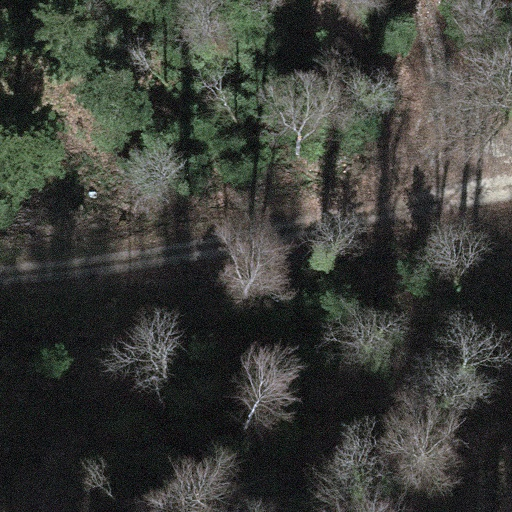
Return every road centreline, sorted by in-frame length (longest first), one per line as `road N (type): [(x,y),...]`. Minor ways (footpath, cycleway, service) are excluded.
road 1 (track): [(0,257),(225,234),(511,188)]
road 2 (track): [(421,0),(485,195)]
